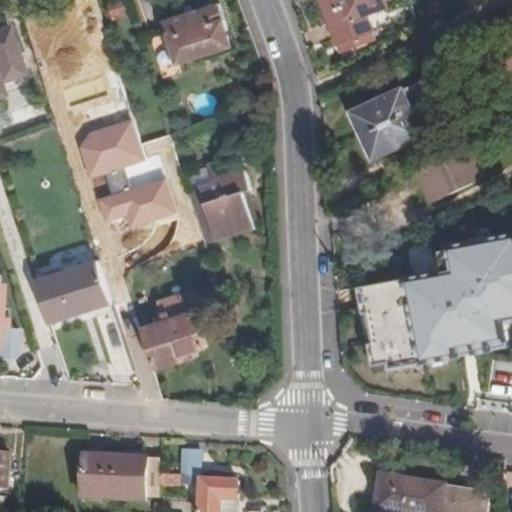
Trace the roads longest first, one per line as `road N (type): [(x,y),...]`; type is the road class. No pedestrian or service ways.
road 1 (residential): [(262,0),(294,84),(309,423)]
road 2 (residential): [(0,405),(309,423)]
road 3 (residential): [(511,446),(309,423)]
